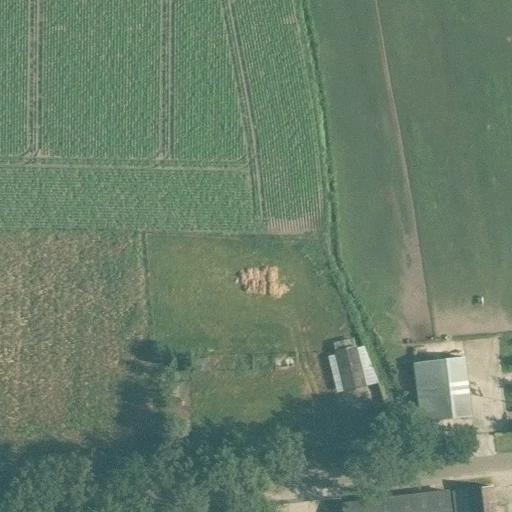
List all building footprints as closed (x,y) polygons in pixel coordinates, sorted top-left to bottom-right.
[(333,343),(344,393),(377,384),(363,347),(357,348),(353,339),(333,343)] [(470,417),(463,358),(413,364),(420,423),(470,417)] [(209,361),(198,362),(198,373),(210,373),(209,361)] [(180,399),(168,399),(169,408),(180,408),(180,399)] [(494,511),(492,487),(452,492),(454,511),(494,511)] [(341,505),(341,511),(449,511),(448,492),(341,505)]
